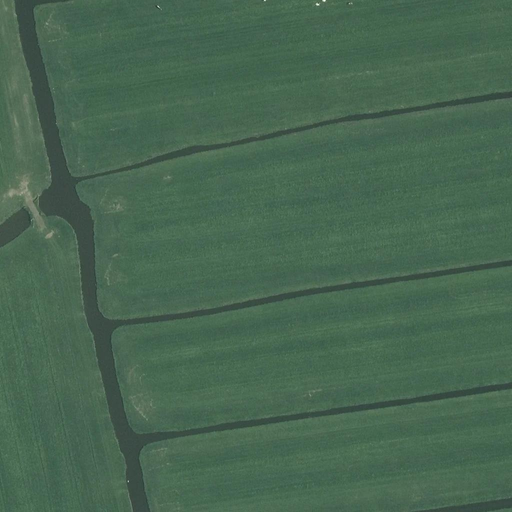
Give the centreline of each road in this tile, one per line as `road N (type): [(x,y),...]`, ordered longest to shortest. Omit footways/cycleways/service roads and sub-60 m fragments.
road 1 (track): [(39,219),(121,511)]
road 2 (track): [(39,219),(29,202),(8,0)]
